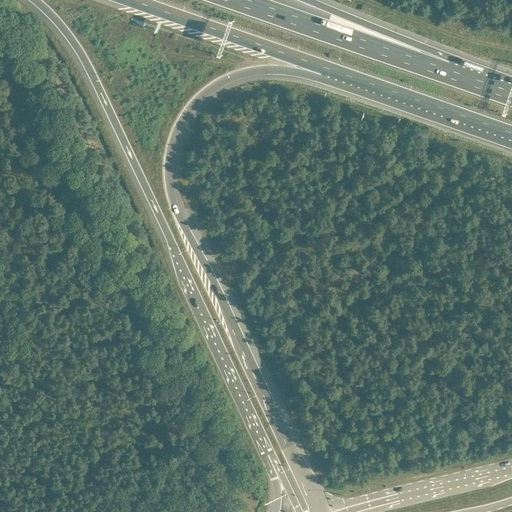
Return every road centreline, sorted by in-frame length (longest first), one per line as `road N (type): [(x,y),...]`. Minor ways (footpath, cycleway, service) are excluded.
road 1 (motorway): [(315,511),(175,207),(169,168),(184,116),(216,84),(251,71),(324,67)]
road 2 (motorway): [(34,0),(83,57),(279,472)]
road 3 (motorway): [(445,72),(236,0)]
road 4 (motorway): [(131,0),(324,67)]
road 5 (motorway): [(324,67),(511,132)]
road 6 (secondary): [(511,467),(345,511)]
road 7 (motorway): [(445,72),(307,0)]
